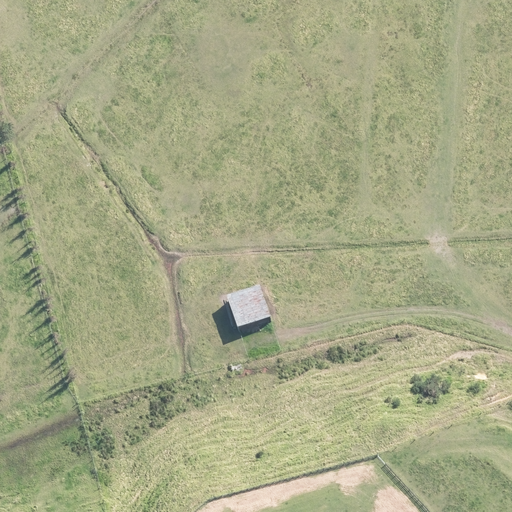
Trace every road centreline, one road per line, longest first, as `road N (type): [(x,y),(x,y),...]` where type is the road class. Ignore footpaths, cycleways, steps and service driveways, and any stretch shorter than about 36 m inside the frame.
road 1 (track): [(450,0),(437,242),(451,311)]
road 2 (track): [(241,343),(436,308),(511,331)]
